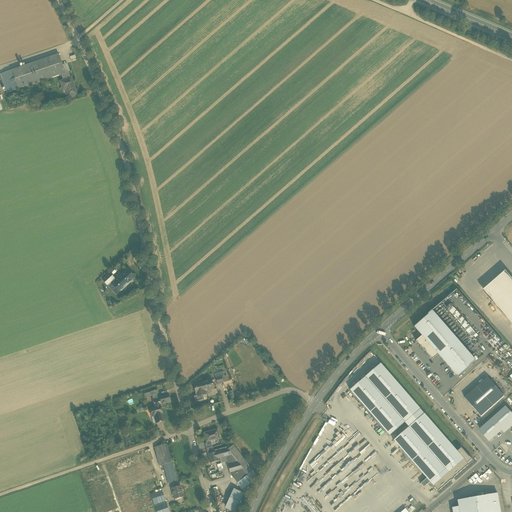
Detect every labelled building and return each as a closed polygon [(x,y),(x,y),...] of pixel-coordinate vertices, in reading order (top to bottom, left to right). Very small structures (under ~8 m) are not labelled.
[(58,54),(11,70),(18,89),(61,74),(65,73),(62,65),(58,54)] [(11,70),(6,72),(12,91),(18,89),(11,70)] [(6,72),(0,74),(6,93),(12,91),(6,72)] [(68,72),(65,73),(61,74),(63,80),(60,82),(62,88),(65,87),(68,98),(77,95),(74,86),(73,84),(72,84),(71,83),(73,82),(71,77),(70,78),(68,72)] [(115,281),(112,284),(116,289),(119,292),(134,278),(127,270),(115,281)] [(511,278),(505,271),(482,291),(492,303),(510,288),(509,287),(511,284),(511,278)] [(109,274),(103,281),(109,287),(112,284),(115,281),(109,274)] [(511,284),(509,287),(510,288),(492,303),(511,325),(511,284)] [(476,361),(433,311),(414,328),(421,336),(437,355),(457,378),(476,361)] [(437,355),(421,336),(415,342),(431,361),(437,355)] [(380,364),(349,391),(389,436),(404,423),(420,410),(380,364)] [(487,378),(464,398),(481,417),(504,396),(487,378)] [(212,380),(201,383),(200,383),(194,384),(196,389),(195,390),(196,396),(197,397),(202,396),(205,395),(206,394),(205,391),(214,389),(212,380)] [(160,397),(159,397),(160,399),(161,405),(170,402),(168,394),(160,397)] [(160,405),(155,406),(155,407),(154,407),(154,408),(150,409),(152,417),(158,415),(160,422),(164,421),(160,405)] [(511,426),(511,413),(506,407),(479,430),(489,442),(502,431),(504,434),(511,426)] [(424,414),(420,410),(404,423),(408,427),(424,414)] [(456,452),(424,414),(408,427),(393,441),(433,486),(463,460),(456,452)] [(217,430),(204,433),(206,443),(214,440),(220,439),(217,430)] [(214,440),(206,443),(207,444),(205,444),(206,449),(211,448),(212,447),(212,445),(215,444),(214,440)] [(166,444),(154,447),(159,466),(163,465),(168,463),(171,462),(166,444)] [(258,478),(233,445),(232,446),(229,448),(227,449),(232,455),(225,457),(230,475),(244,471),(248,476),(252,482),(258,478)] [(147,448),(104,463),(109,476),(114,492),(115,494),(119,505),(121,511),(169,511),(165,501),(160,503),(155,490),(161,488),(147,448)] [(463,460),(433,486),(437,492),(450,480),(451,481),(453,478),(468,465),(468,466),(473,462),(469,457),(468,457),(461,448),(456,452),(463,460)] [(218,450),(212,452),(213,453),(208,455),(210,463),(218,461),(218,459),(225,457),(232,455),(227,449),(219,452),(218,450)] [(171,462),(168,463),(170,473),(171,476),(173,482),(176,481),(171,462)] [(478,477),(475,473),(470,478),(475,483),(477,481),(480,484),(483,481),(485,483),(494,476),(488,469),(478,477)] [(244,471),(230,475),(237,483),(245,477),(246,478),(248,476),(244,471)] [(114,492),(109,476),(87,484),(97,511),(121,511),(119,505),(115,494),(114,492)] [(246,478),(245,477),(237,483),(242,490),(252,482),(248,476),(246,478)] [(180,486),(171,489),(174,499),(183,497),(180,486)] [(161,488),(155,490),(160,503),(165,501),(161,488)] [(232,488),(223,508),(232,511),(234,511),(243,493),(232,488)] [(463,500),(464,511),(500,511),(498,494),(463,500)] [(398,497),(386,508),(388,510),(400,499),(398,497)]
